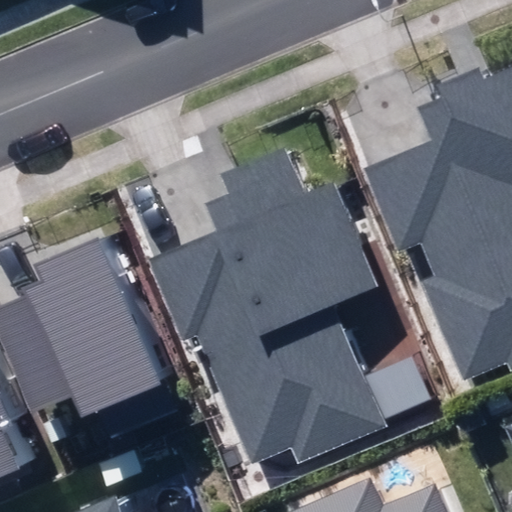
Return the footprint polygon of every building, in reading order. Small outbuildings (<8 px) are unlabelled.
[(511,57),(433,91),(447,125),(380,152),(414,237),(435,229),(449,260),(436,265),(478,363),(511,348),(511,57)] [(303,431),(309,446),(396,411),(348,294),(391,276),(347,168),(320,179),(299,129),(230,157),(239,178),(219,186),(231,214),(161,242),(194,323),(211,316),(264,446),(303,431)] [(182,366),(117,217),(57,244),(64,260),(46,269),(49,277),(2,298),(46,398),(89,379),(99,402),(182,366)] [(0,465),(37,449),(18,407),(28,403),(0,338),(0,465)] [(464,511),(446,467),(395,488),(384,460),(298,495),(304,511),(464,511)] [(148,511),(132,473),(38,511),(148,511)]
